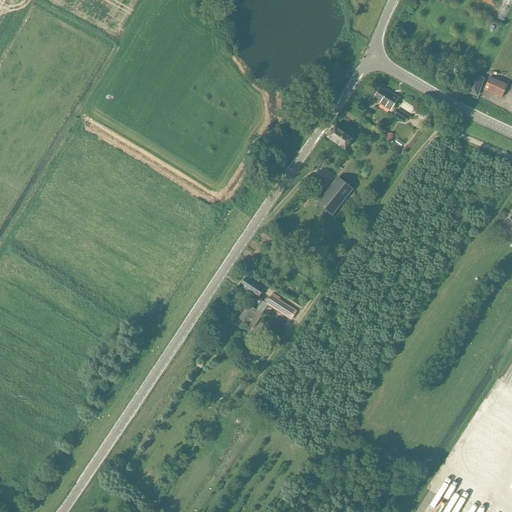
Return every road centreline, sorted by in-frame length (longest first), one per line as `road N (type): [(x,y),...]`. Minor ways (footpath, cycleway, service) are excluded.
road 1 (tertiary): [(61,511),(368,57)]
road 2 (track): [(440,128),(257,377),(240,374)]
road 3 (tertiary): [(511,133),(368,57)]
